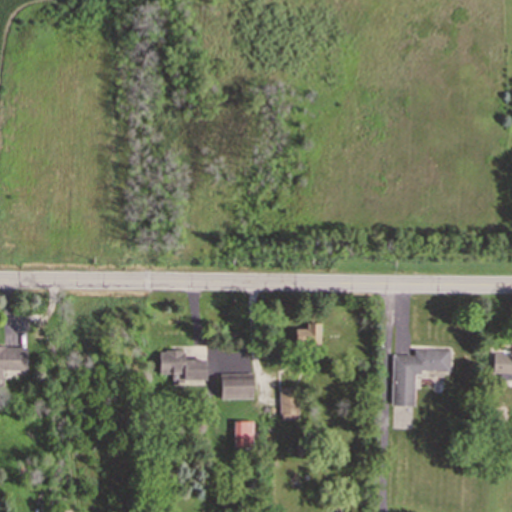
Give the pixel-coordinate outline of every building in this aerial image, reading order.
[(319,323),(305,322),(305,328),(293,328),(292,343),(318,344),(319,323)] [(0,370),(26,370),(25,346),(0,346),(0,370)] [(413,370),(448,371),(448,349),(413,348),(412,355),(391,354),(390,405),(412,405),(413,370)] [(157,373),(170,373),(170,380),(205,380),(205,359),(183,359),(183,349),(157,349),(157,373)] [(511,379),(511,353),(492,353),(491,379),(511,379)] [(219,373),(219,398),(251,397),(251,372),(219,373)] [(278,388),(279,419),(297,418),(297,388),(278,388)] [(233,447),(251,447),(251,420),(232,421),(233,447)]
